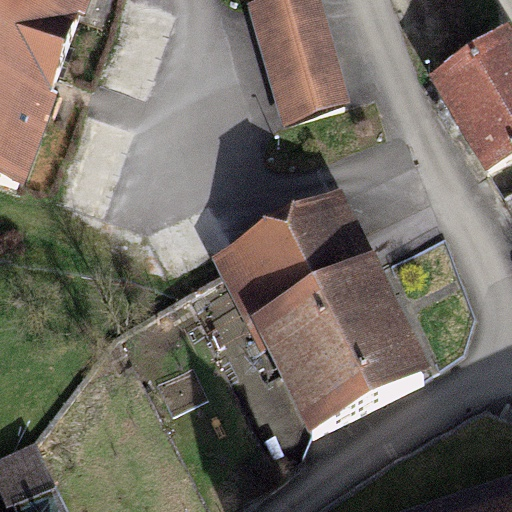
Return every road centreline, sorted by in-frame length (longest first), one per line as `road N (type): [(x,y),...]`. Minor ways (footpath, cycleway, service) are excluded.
road 1 (residential): [(508,383),(364,0)]
road 2 (residential): [(272,511),(361,446),(508,383)]
